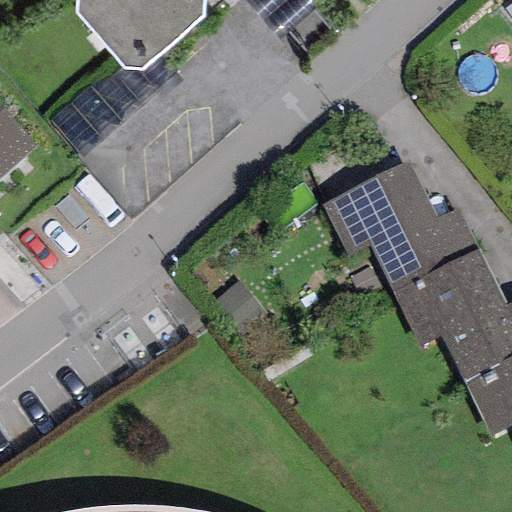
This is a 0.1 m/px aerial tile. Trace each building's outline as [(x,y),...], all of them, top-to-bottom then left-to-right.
[(83,0),(123,43),(141,43),(189,0),(83,0)] [(152,39),(53,124),(81,156),(180,71),(152,39)] [(0,117),(0,185),(34,155),(0,117)] [(407,165),(318,208),(345,262),(369,250),(392,297),(478,255),(455,210),(434,220),(407,165)] [(511,305),(505,309),(478,255),(392,297),(418,350),(441,339),(465,387),(511,363),(511,305)] [(239,280),(212,302),(246,345),(274,322),(239,280)] [(511,363),(465,387),(491,439),(511,429),(511,431),(511,363)]
